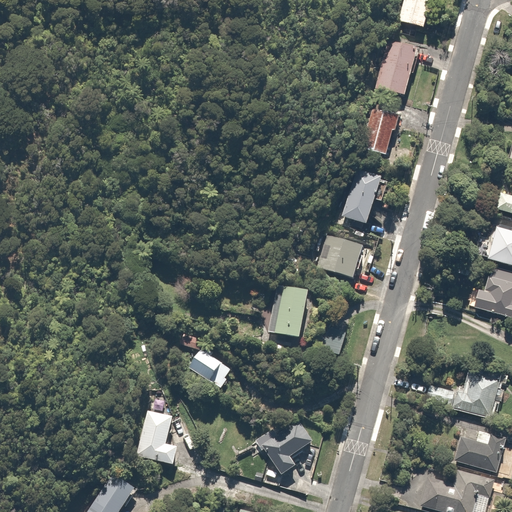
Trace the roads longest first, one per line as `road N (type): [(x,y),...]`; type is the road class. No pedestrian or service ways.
road 1 (residential): [(339,511),(481,0)]
road 2 (track): [(399,298),(465,316),(511,340)]
